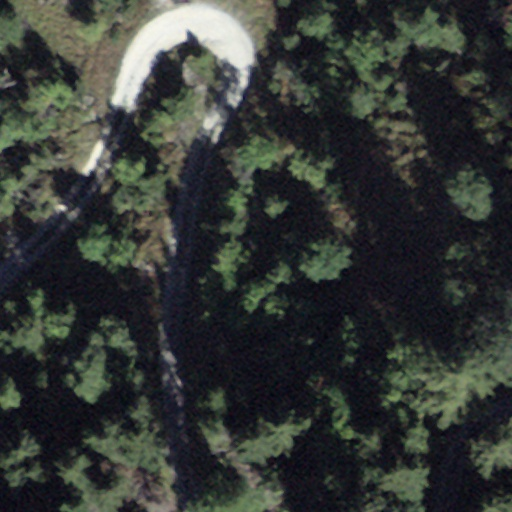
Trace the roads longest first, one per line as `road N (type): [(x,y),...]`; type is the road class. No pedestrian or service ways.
road 1 (track): [(175,511),(164,360),(184,216),(237,64),(232,40),(202,22),(164,35),(140,69),(98,169),(0,286)]
road 2 (track): [(511,407),(467,435),(452,511)]
